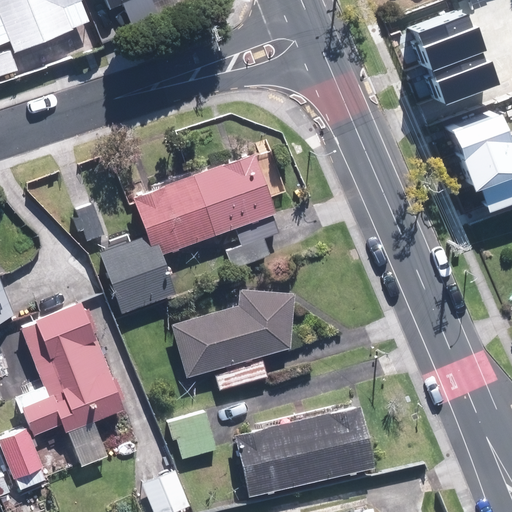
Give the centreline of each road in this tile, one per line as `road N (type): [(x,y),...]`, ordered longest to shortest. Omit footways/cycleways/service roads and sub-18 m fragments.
road 1 (tertiary): [(322,54),(511,500)]
road 2 (residential): [(322,54),(113,99)]
road 3 (residential): [(113,99),(140,76),(303,8)]
